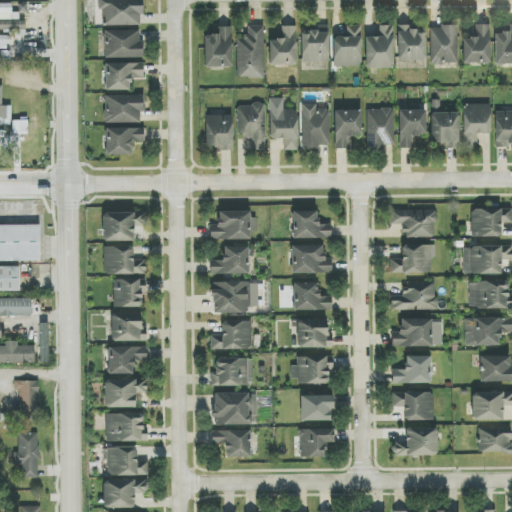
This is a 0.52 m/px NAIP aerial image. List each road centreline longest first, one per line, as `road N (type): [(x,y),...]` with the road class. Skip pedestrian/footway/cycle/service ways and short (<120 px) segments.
road 1 (tertiary): [(70,511),(64,0)]
road 2 (residential): [(181,511),(177,0)]
road 3 (residential): [(0,183),(511,184)]
road 4 (residential): [(511,479),(181,486)]
road 5 (residential): [(359,184),(362,481)]
